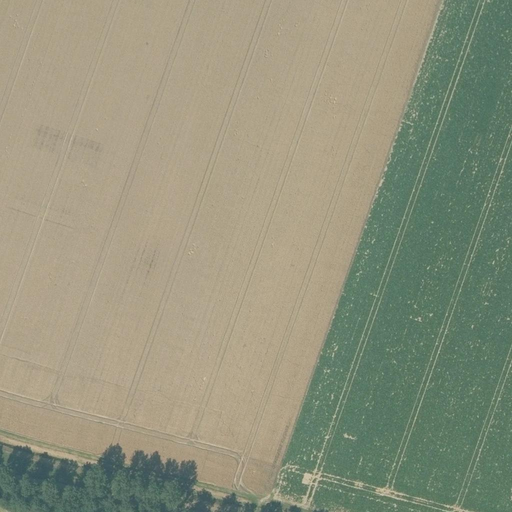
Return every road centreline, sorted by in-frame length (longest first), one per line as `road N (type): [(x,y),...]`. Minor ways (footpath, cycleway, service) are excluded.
road 1 (track): [(300,511),(0,432)]
road 2 (unclassified): [(179,511),(0,476)]
